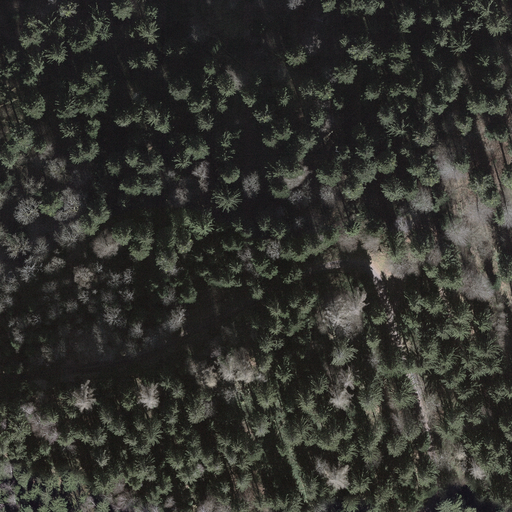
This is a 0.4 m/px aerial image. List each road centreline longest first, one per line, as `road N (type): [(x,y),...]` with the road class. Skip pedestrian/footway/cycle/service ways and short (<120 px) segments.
road 1 (track): [(390,305),(372,270),(321,266),(117,358),(0,374)]
road 2 (track): [(425,511),(426,457),(390,305)]
